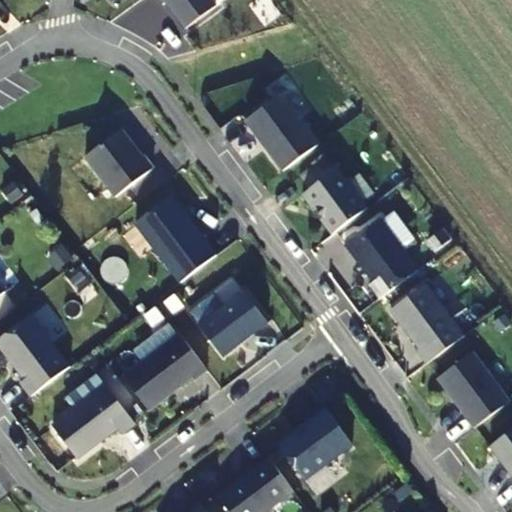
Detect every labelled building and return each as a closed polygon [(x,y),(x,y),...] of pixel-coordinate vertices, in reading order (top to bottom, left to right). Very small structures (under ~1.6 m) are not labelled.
[(159,0),(163,4),(165,3),(185,29),(216,7),(210,0),(159,0)] [(314,149),(319,146),(281,95),(246,122),(283,172),(314,149)] [(115,198),(153,169),(144,157),(142,158),(121,130),(85,158),(115,198)] [(362,213),(365,210),(336,171),(304,195),(333,234),(362,213)] [(181,283),(217,256),(171,196),(135,224),(181,283)] [(410,277),(419,271),(380,218),(344,245),(373,283),(369,287),(379,300),(410,277)] [(454,238),(446,228),(429,241),(437,251),(454,238)] [(459,341),(464,336),(425,284),(390,311),(419,349),(416,351),(427,365),(459,341)] [(223,357),(268,323),(244,291),(199,325),(223,357)] [(183,307),(174,296),(164,304),(173,315),(183,307)] [(163,318),(156,308),(145,317),(152,327),(163,318)] [(30,398),(70,367),(31,316),(0,339),(0,349),(24,381),(20,384),(30,398)] [(207,370),(180,334),(123,377),(149,411),(169,395),(168,394),(169,390),(175,385),(180,386),(180,387),(192,378),(194,380),(207,370)] [(507,405),(510,403),(473,353),(438,379),(475,429),(507,405)] [(135,424),(106,386),(53,427),(77,459),(117,428),(122,434),(135,424)] [(279,446),(304,480),(352,444),(326,409),(304,426),(305,428),(279,446)] [(511,430),(490,447),(511,477),(511,430)] [(229,511),(266,511),(294,492),(269,459),(218,497),(229,511)]
